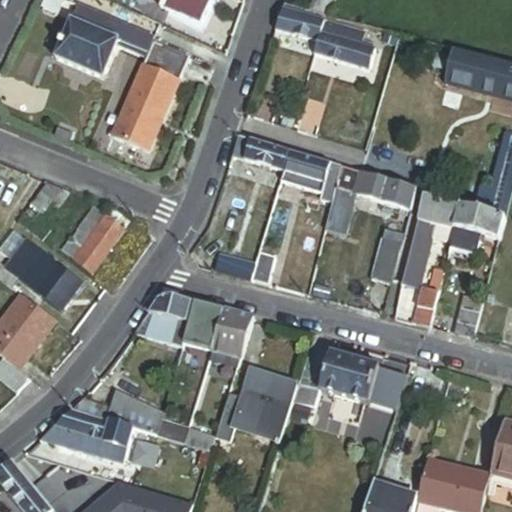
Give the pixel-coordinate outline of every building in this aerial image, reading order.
[(117,50),(121,52),(124,46),(148,57),(154,42),(63,3),(56,0),(37,0),(33,10),(45,15),(47,9),(65,16),(63,22),(71,26),(56,62),(103,83),(117,50)] [(213,0),(169,0),(172,1),(167,12),(201,28),(213,0)] [(338,1),(335,0),(317,0),(311,17),(330,21),(338,1)] [(326,25),(285,13),(278,35),(320,47),(322,39),(326,25)] [(366,36),(326,25),(322,39),(362,50),(366,36)] [(322,39),(320,47),(317,59),(370,74),(376,54),(362,50),(322,39)] [(189,60),(154,45),(112,141),(148,156),(189,60)] [(480,67),(481,61),(454,54),(447,82),(474,89),(480,67)] [(511,75),(480,67),(474,89),(511,99),(511,75)] [(50,99),(22,86),(13,107),(40,119),(50,99)] [(58,134),(54,145),(69,151),(73,140),(58,134)] [(511,136),(506,135),(496,174),(511,178),(511,136)] [(246,165),(251,145),(241,142),(235,162),(246,165)] [(286,177),(292,157),(251,145),(246,165),(286,177)] [(326,167),(330,156),(331,150),(328,149),(326,155),(314,152),(311,162),(326,167)] [(343,172),(359,176),(362,165),(330,156),(326,167),(331,168),(343,172)] [(325,188),(331,168),(326,167),(311,162),(292,157),(286,177),(325,188)] [(338,192),(343,172),(331,168),(325,188),(338,192)] [(411,216),(417,193),(359,176),(343,172),(338,192),(337,195),(349,198),(411,216)] [(28,232),(36,221),(44,212),(45,213),(61,191),(49,185),(19,225),(28,232)] [(324,204),(334,207),(335,204),(336,197),(327,195),(324,204)] [(346,208),(349,198),(337,195),(336,197),(335,204),(345,208),(346,208)] [(456,232),(462,211),(426,202),(420,225),(436,230),(436,227),(456,232)] [(334,207),(327,234),(338,237),(345,208),(335,204),(334,207)] [(131,225),(115,212),(108,220),(96,211),(65,254),(94,276),(131,225)] [(500,244),(506,223),(462,211),(456,232),(484,239),(500,244)] [(52,233),(36,221),(28,232),(44,244),(52,233)] [(436,230),(420,225),(406,278),(422,282),(432,243),(436,230)] [(456,232),(436,227),(436,230),(432,243),(452,248),(456,232)] [(484,239),(456,232),(452,248),(451,253),(479,260),(484,239)] [(406,238),(388,233),(384,246),(402,251),(406,238)] [(7,273),(28,289),(71,322),(93,293),(28,244),(8,271),(7,273)] [(374,286),(392,291),(402,251),(384,246),(374,286)] [(253,286),(258,270),(220,262),(216,277),(253,286)] [(0,264),(0,268),(7,273),(8,271),(0,264)] [(259,264),(258,270),(253,286),(270,290),(276,268),(259,264)] [(0,268),(0,280),(22,297),(28,289),(7,273),(0,268)] [(430,295),(440,298),(446,276),(435,273),(430,295)] [(49,318),(16,294),(0,314),(0,357),(8,364),(12,367),(49,318)] [(424,294),(415,328),(432,332),(440,298),(430,295),(424,294)] [(159,303),(149,318),(155,319),(178,324),(171,348),(171,349),(183,352),(187,338),(190,327),(196,307),(169,300),(159,303)] [(456,338),(475,343),(484,309),(464,304),(456,338)] [(226,314),(196,307),(190,327),(220,335),(226,314)] [(254,321),(226,314),(220,335),(216,346),(213,355),(242,362),(254,321)] [(178,324),(155,319),(146,341),(171,348),(178,324)] [(190,327),(187,338),(216,346),(220,335),(190,327)] [(299,391),(294,406),(315,412),(321,395),(368,409),(380,372),(311,351),(299,391)] [(12,367),(8,364),(0,370),(0,380),(19,397),(33,384),(12,367)] [(229,398),(216,441),(216,442),(230,446),(234,432),(282,446),(294,406),(299,391),(252,377),(245,402),(229,398)] [(82,405),(73,414),(134,433),(149,437),(157,440),(160,428),(166,410),(117,395),(111,413),(82,405)] [(134,433),(73,414),(55,431),(120,450),(128,452),(129,448),(134,433)] [(511,425),(507,424),(493,476),(511,481),(511,425)] [(186,436),(160,428),(157,440),(182,448),(186,436)] [(188,432),(186,436),(182,448),(211,456),(216,442),(216,441),(188,432)] [(149,437),(134,433),(129,448),(139,451),(142,442),(147,444),(149,437)] [(118,457),(126,460),(128,452),(120,450),(118,457)] [(430,459),(418,503),(452,511),(482,511),(491,482),(493,476),(430,459)] [(52,511),(15,467),(0,479),(0,486),(21,511),(52,511)] [(511,481),(493,476),(491,482),(511,487),(511,481)] [(415,511),(418,503),(374,487),(366,511),(415,511)] [(76,511),(70,510),(61,500),(54,506),(58,511),(76,511)]
